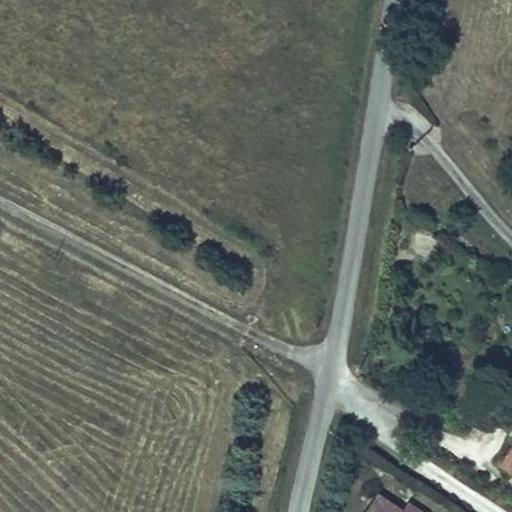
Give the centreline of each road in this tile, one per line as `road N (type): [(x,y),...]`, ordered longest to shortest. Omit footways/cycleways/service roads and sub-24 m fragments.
road 1 (unknown): [(0,206),(506,511)]
road 2 (unclassified): [(297,511),(393,0)]
